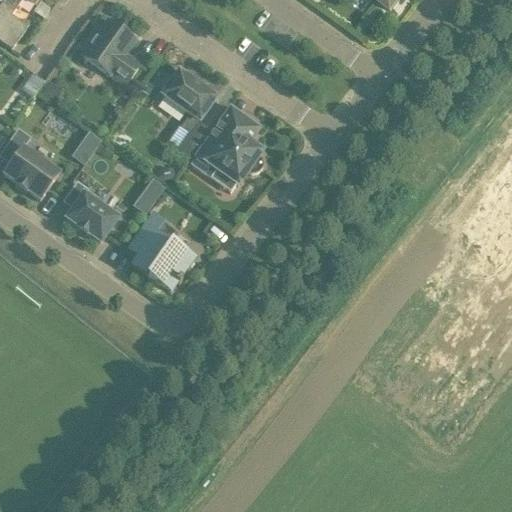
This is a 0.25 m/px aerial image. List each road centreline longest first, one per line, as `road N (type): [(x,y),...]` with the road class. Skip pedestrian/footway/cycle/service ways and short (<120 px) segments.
road 1 (residential): [(163,325),(187,323),(330,136)]
road 2 (residential): [(330,136),(137,0)]
road 3 (residential): [(163,325),(0,212)]
road 4 (residential): [(377,75),(270,0)]
